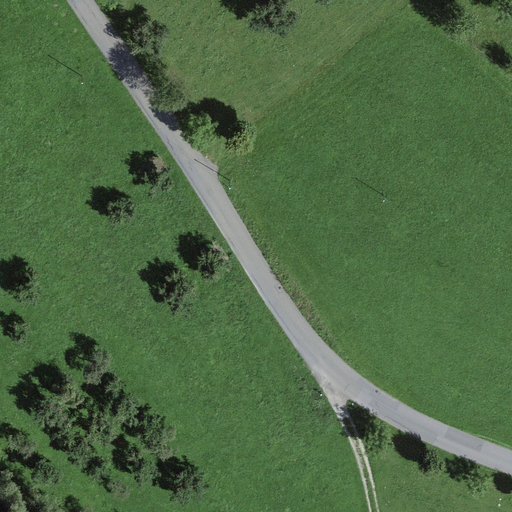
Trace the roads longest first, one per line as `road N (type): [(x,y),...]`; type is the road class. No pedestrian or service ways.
road 1 (unclassified): [(511,462),(442,437),(333,372),(80,0)]
road 2 (track): [(374,511),(333,372)]
